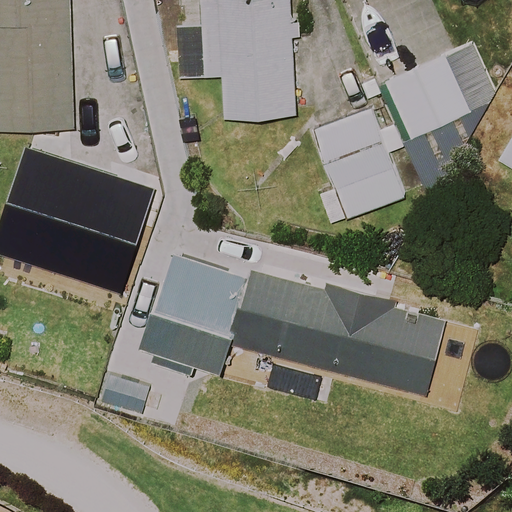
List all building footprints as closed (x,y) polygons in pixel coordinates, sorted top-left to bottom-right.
[(76,126),(73,0),(0,0),(0,156),(50,155),(49,126),(76,126)] [(203,0),(208,74),(225,73),(228,116),(299,112),(292,0),(203,0)] [(473,110),(447,54),(388,81),(413,137),(473,110)] [(333,223),(407,196),(391,152),(404,147),(395,122),(382,127),(374,108),(316,129),(337,186),(321,192),(333,223)] [(511,138),(500,158),(511,164),(511,138)] [(145,191),(48,159),(30,212),(62,223),(49,262),(84,273),(73,308),(103,318),(145,191)] [(159,347),(156,356),(199,367),(201,357),(224,363),(230,340),(426,392),(446,317),(253,265),(251,274),(169,252),(145,343),(159,347)]
